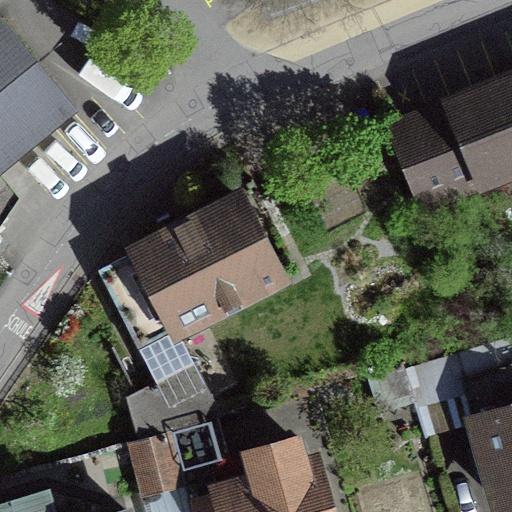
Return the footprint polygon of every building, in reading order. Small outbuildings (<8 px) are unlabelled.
[(0,165),(71,107),(0,20),(0,165)] [(511,75),(407,117),(445,207),(511,181),(511,75)] [(219,441),(212,418),(222,416),(199,374),(178,333),(286,278),(244,195),(186,224),(96,270),(154,384),(125,400),(140,439),(170,431),(185,477),(226,465),(219,441)] [(377,414),(415,404),(404,361),(365,370),(377,414)] [(511,511),(511,362),(452,379),(487,511),(511,511)] [(128,447),(145,511),(186,511),(166,436),(128,447)] [(336,511),(322,460),(307,464),(301,444),(239,461),(245,482),(207,493),(208,498),(191,503),(193,511),(336,511)] [(0,511),(130,511),(126,511),(56,511),(50,489),(0,502),(0,511)]
